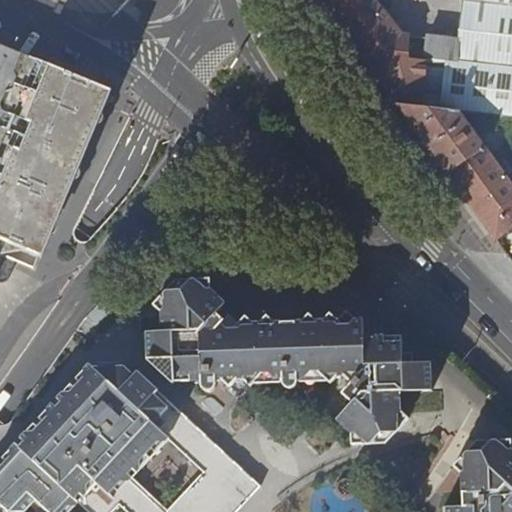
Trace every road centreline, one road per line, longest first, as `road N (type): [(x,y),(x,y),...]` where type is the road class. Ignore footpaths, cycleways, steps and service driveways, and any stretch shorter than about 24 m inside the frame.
road 1 (residential): [(157,98),(273,204),(349,229),(377,228),(394,214)]
road 2 (tertiary): [(245,10),(303,101),(394,214)]
road 3 (tertiary): [(394,214),(511,330)]
road 4 (residential): [(157,98),(80,235)]
road 5 (residential): [(52,12),(157,98)]
